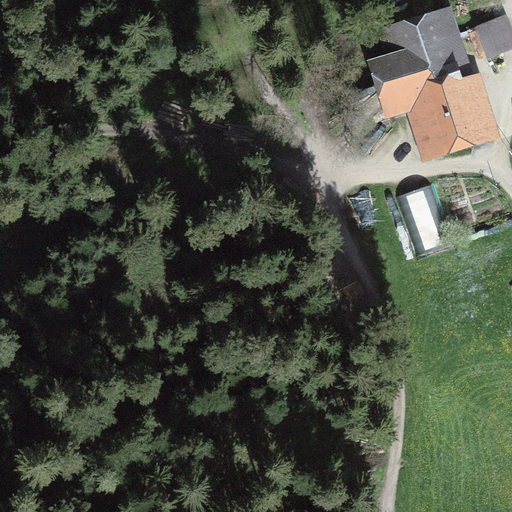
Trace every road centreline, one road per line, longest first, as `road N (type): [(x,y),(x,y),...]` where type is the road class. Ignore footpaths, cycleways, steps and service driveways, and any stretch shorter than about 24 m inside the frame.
road 1 (track): [(222,0),(317,177),(391,341),(400,394),(388,511)]
road 2 (track): [(511,185),(472,165),(317,177)]
